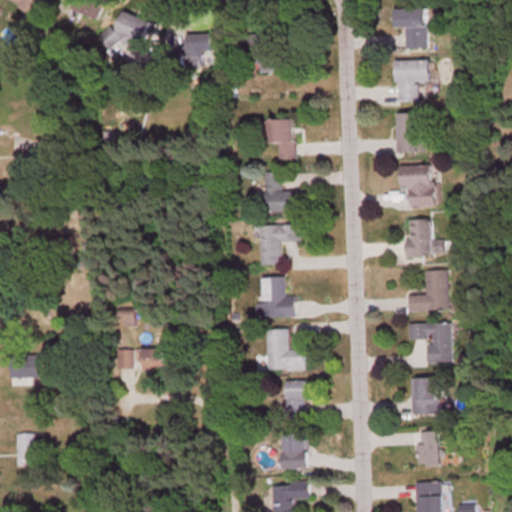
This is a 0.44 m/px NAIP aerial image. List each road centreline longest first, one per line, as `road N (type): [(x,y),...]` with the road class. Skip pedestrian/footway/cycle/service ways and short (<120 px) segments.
road 1 (residential): [(356,511),(337,0)]
road 2 (residential): [(223,511),(232,445),(170,393)]
